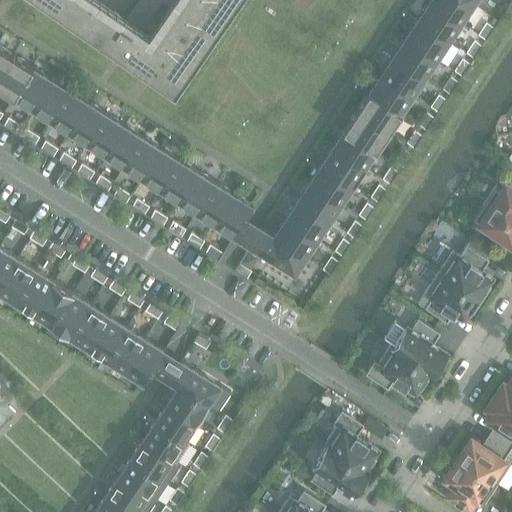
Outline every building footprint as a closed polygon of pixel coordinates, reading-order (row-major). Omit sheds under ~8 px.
[(47,0),(105,40),(120,51),(126,54),(145,68),(155,75),(176,89),(237,0),(47,0)] [(461,23),(473,6),(464,0),(429,0),(428,2),(461,23)] [(449,41),(461,23),(428,2),(417,20),(449,41)] [(437,59),(449,41),(417,20),(405,37),(437,59)] [(485,38),(493,25),(485,21),(477,33),(485,38)] [(425,77),(437,59),(405,37),(393,55),(425,77)] [(473,56),(481,44),(474,39),(465,51),(473,56)] [(0,77),(15,54),(0,44),(0,77)] [(0,77),(0,86),(14,95),(33,66),(15,54),(0,77)] [(413,94),(425,77),(393,55),(381,73),(413,94)] [(461,74),(469,62),(462,57),(454,69),(461,74)] [(14,95),(33,107),(52,77),(33,66),(14,95)] [(402,112),(413,94),(381,73),(369,91),(402,112)] [(449,92),(457,80),(450,75),(442,87),(449,92)] [(33,107),(51,119),(70,89),(52,77),(33,107)] [(51,119),(70,130),(88,100),(70,89),(51,119)] [(390,130),(402,112),(369,91),(357,109),(390,130)] [(437,110),(445,98),(438,93),(430,105),(437,110)] [(70,130),(88,142),(107,112),(88,100),(70,130)] [(378,148),(390,130),(357,109),(346,126),(378,148)] [(425,128),(433,116),(426,111),(418,123),(425,128)] [(88,142),(106,153),(125,124),(107,112),(88,142)] [(4,123),(16,131),(21,124),(8,116),(4,123)] [(106,153),(125,165),(144,135),(125,124),(106,153)] [(366,166),(378,148),(346,126),(334,144),(366,166)] [(22,135),(34,143),(39,135),(27,127),(22,135)] [(413,146),(422,134),(414,129),(406,141),(413,146)] [(125,165),(143,177),(162,147),(144,135),(125,165)] [(40,146),(53,154),(57,147),(45,139),(40,146)] [(354,183),(366,166),(334,144),(322,162),(354,183)] [(143,177),(162,188),(180,159),(162,147),(143,177)] [(401,164),(410,152),(402,147),(394,160),(401,164)] [(58,158),(71,166),(76,158),(63,150),(58,158)] [(162,188),(180,200),(199,170),(180,159),(162,188)] [(77,169),(89,177),(94,170),(81,162),(77,169)] [(342,201),(354,183),(322,162),(310,180),(342,201)] [(390,182),(398,170),(390,165),(382,178),(390,182)] [(180,200),(198,212),(217,182),(199,170),(180,200)] [(95,181),(107,189),(112,181),(100,173),(95,181)] [(331,219),(342,201),(310,180),(298,197),(331,219)] [(511,243),(511,185),(506,181),(501,188),(495,184),(473,218),(511,243)] [(198,212),(217,223),(236,193),(217,182),(198,212)] [(378,200),(386,188),(379,183),(370,196),(378,200)] [(113,192),(126,200),(130,193),(118,185),(113,192)] [(235,234),(254,205),(236,193),(217,223),(235,234)] [(131,204),(144,212),(149,204),(136,196),(131,204)] [(319,237),(331,219),(298,197),(286,215),(319,237)] [(366,219),(374,206),(367,201),(359,214),(366,219)] [(0,217),(6,222),(10,214),(0,207),(0,217)] [(150,215),(162,223),(167,216),(154,208),(150,215)] [(307,255),(319,237),(286,215),(274,234),(307,255)] [(24,233),(29,226),(16,218),(11,225),(24,233)] [(168,227),(181,235),(185,227),(173,219),(168,227)] [(354,237),(362,224),(355,219),(347,232),(354,237)] [(250,244),(251,244),(295,272),(307,255),(274,234),(261,226),(250,244)] [(42,245),(47,237),(34,229),(30,237),(42,245)] [(186,238),(199,246),(203,239),(191,231),(186,238)] [(342,255),(350,242),(343,237),(335,250),(342,255)] [(53,241),(48,248),(61,256),(65,249),(53,241)] [(206,251),(218,259),(223,251),(210,243),(206,251)] [(458,254),(453,250),(440,270),(483,299),(491,286),(487,283),(492,276),(482,269),(489,258),(467,243),(460,254),(458,253),(458,254)] [(0,283),(17,256),(0,244),(0,283)] [(0,283),(0,290),(15,300),(36,267),(17,256),(0,283)] [(90,264),(77,256),(72,263),(85,271),(90,264)] [(339,260),(331,256),(323,268),(330,273),(339,260)] [(247,277),(252,269),(240,262),(235,269),(247,277)] [(15,300),(34,312),(54,279),(36,267),(15,300)] [(95,268),(91,275),(103,283),(108,276),(95,268)] [(470,309),(474,312),(483,299),(440,270),(419,301),(426,306),(425,306),(447,320),(455,309),(465,316),(470,309)] [(34,312),(52,323),(73,291),(54,279),(34,312)] [(126,287),(114,279),(109,287),(122,295),(126,287)] [(52,323),(70,335),(91,302),(73,291),(52,323)] [(145,299),(132,291),(127,298),(140,306),(145,299)] [(70,335),(89,347),(110,314),(91,302),(70,335)] [(163,310),(150,302),(146,310),(158,318),(163,310)] [(89,347),(107,358),(128,325),(110,314),(89,347)] [(169,314),(164,321),(176,329),(181,322),(169,314)] [(418,316),(411,327),(407,325),(394,344),(430,369),(429,370),(433,373),(447,352),(433,342),(440,331),(418,316)] [(107,358),(126,370),(147,337),(128,325),(107,358)] [(211,340),(199,333),(194,340),(206,348),(211,340)] [(165,349),(147,337),(126,370),(144,382),(165,349)] [(405,384),(406,383),(416,390),(429,370),(430,369),(394,344),(391,343),(379,361),(375,359),(366,372),(388,387),(394,377),(405,384)] [(223,385),(181,359),(169,378),(179,385),(210,404),(223,385)] [(504,379),(503,379),(495,392),(511,403),(511,375),(508,382),(504,379)] [(166,403),(198,423),(210,404),(179,385),(166,403)] [(321,396),(319,398),(328,404),(334,394),(330,392),(326,389),(321,396)] [(511,403),(495,392),(486,405),(486,406),(490,409),(485,415),(496,422),(489,432),(511,447),(511,445),(511,403)] [(185,442),(198,423),(166,403),(154,422),(185,442)] [(337,424),(325,443),(327,445),(368,472),(377,458),(373,455),(378,448),(367,441),(368,440),(358,433),(364,423),(342,408),(333,421),(337,424)] [(218,428),(225,433),(234,420),(226,416),(218,428)] [(172,461),(185,442),(154,422),(141,441),(172,461)] [(506,458),(504,457),(511,447),(489,432),(482,443),(472,436),(458,456),(497,482),(510,462),(505,459),(506,458)] [(206,446),(214,451),(222,438),(214,434),(206,446)] [(160,480),(172,461),(141,441),(128,460),(160,480)] [(368,472),(327,445),(314,464),(318,467),(311,478),(333,493),(340,482),(355,491),(368,472)] [(194,464),(202,469),(210,456),(202,452),(194,464)] [(479,499),(484,502),(497,482),(458,456),(445,477),(455,483),(447,495),(470,509),(477,498),(479,499)] [(147,499),(160,480),(128,460),(116,479),(147,499)] [(182,482),(190,487),(198,474),(191,470),(182,482)] [(125,511),(138,511),(147,499),(116,479),(103,498),(125,511)] [(171,500),(178,505),(186,493),(179,488),(171,500)] [(290,495),(278,511),(320,511),(326,503),(304,488),(297,499),(295,499),(290,495)] [(125,511),(103,498),(93,511),(125,511)]
